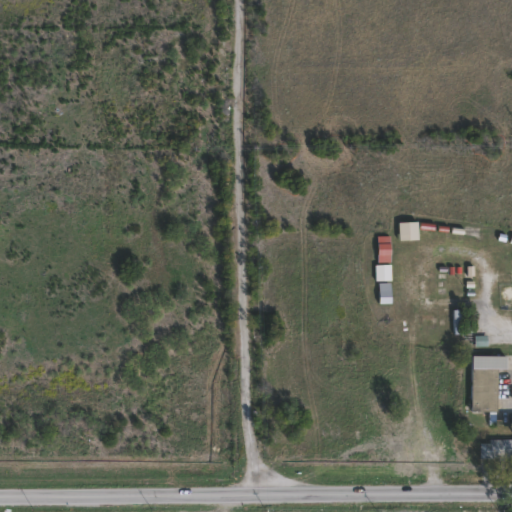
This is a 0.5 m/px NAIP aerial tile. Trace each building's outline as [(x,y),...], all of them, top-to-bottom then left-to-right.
[(425,225),(392,225),(392,237),(425,237),(425,225)] [(502,248),(502,236),(488,236),(488,248),(502,248)] [(389,240),(376,240),(376,265),(389,265),(389,240)] [(454,289),(466,289),(466,259),(454,259),(454,289)] [(376,286),(395,286),(395,267),(376,267),(376,286)] [(410,321),(410,345),(421,345),(421,321),(410,321)] [(487,346),(487,333),(475,333),(475,346),(487,346)] [(470,353),(487,353),(502,353),(502,354),(503,354),(503,367),(495,367),(494,409),(492,409),(492,422),(485,422),(485,409),(486,409),(486,408),(468,408),(469,366),(468,366),(468,353),(470,353)] [(511,456),(500,456),(500,459),(496,459),(496,456),(477,456),(477,441),(488,441),(488,437),(511,437),(511,456)]
